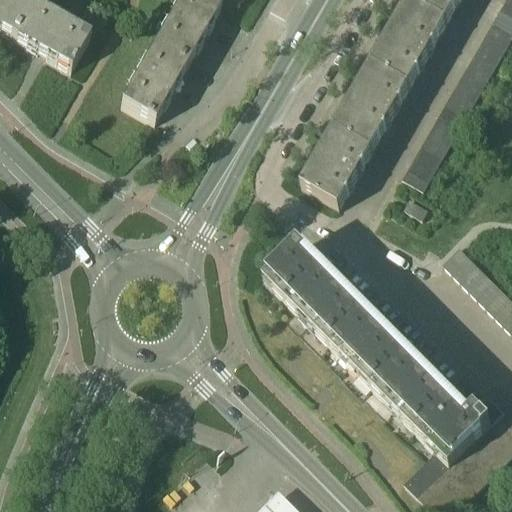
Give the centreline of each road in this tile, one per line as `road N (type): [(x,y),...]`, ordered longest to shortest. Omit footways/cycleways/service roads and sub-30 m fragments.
road 1 (residential): [(511,376),(350,240),(263,186),(307,103)]
road 2 (tertiary): [(345,511),(253,422)]
